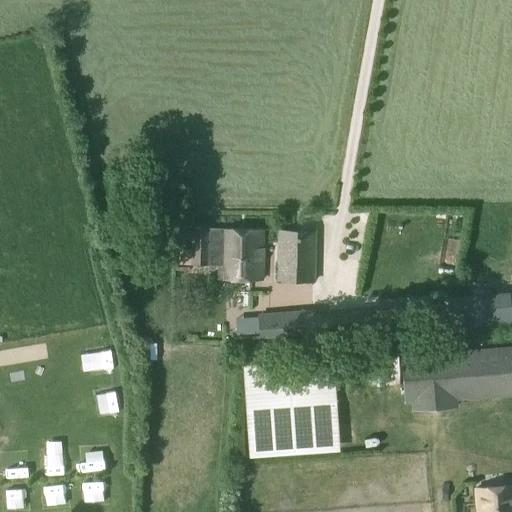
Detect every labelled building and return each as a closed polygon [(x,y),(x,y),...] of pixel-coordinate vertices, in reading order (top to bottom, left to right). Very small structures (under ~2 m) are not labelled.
[(192,250),(191,265),(218,265),(218,278),(261,279),(262,231),(192,229),(192,250)] [(278,230),(277,282),(314,282),(315,230),(278,230)] [(178,249),(177,264),(191,265),(192,250),(178,249)] [(511,307),(511,290),(450,295),(453,327),(511,321),(511,307)] [(431,307),(379,311),(380,339),(433,337),(431,307)] [(313,311),(257,316),(259,338),(260,349),(373,340),(371,312),(313,316),(313,311)] [(511,347),(400,354),(404,404),(412,403),(412,410),(459,407),(459,400),(511,397),(511,347)] [(332,361),(241,367),(247,459),(339,453),(332,361)] [(511,511),(511,486),(476,489),(477,511),(511,511)]
